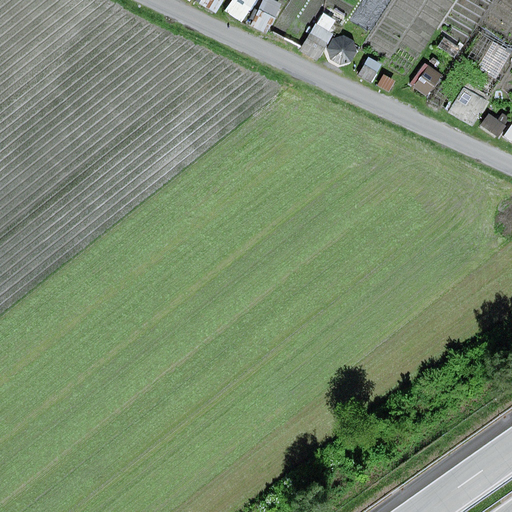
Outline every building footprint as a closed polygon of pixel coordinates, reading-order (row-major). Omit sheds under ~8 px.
[(201,0),(219,9),(223,0),(201,0)] [(232,0),(227,11),(245,19),(254,0),(232,0)] [(324,10),(301,46),(317,55),(339,20),(324,10)] [(332,30),(324,57),(352,66),(361,40),(332,30)] [(431,93),(444,71),(428,61),(414,82),(431,93)] [(450,109),(475,122),(489,95),(464,82),(450,109)] [(500,134),(508,120),(490,109),(482,123),(500,134)]
